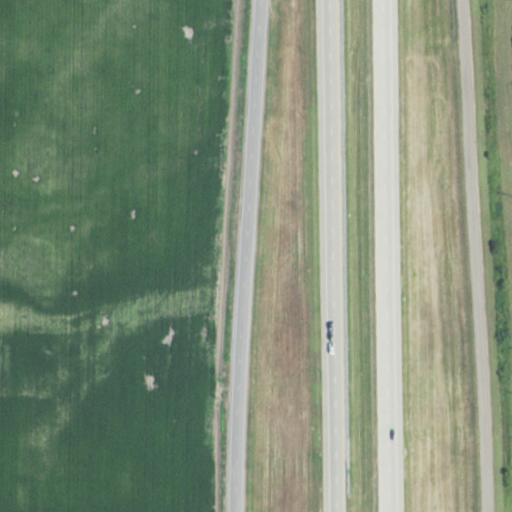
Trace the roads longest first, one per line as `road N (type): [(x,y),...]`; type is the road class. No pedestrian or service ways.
road 1 (secondary): [(268,0),(236,511)]
road 2 (tertiary): [(488,511),(465,0)]
road 3 (motorway): [(330,0),(338,511)]
road 4 (motorway): [(394,511),(386,0)]
